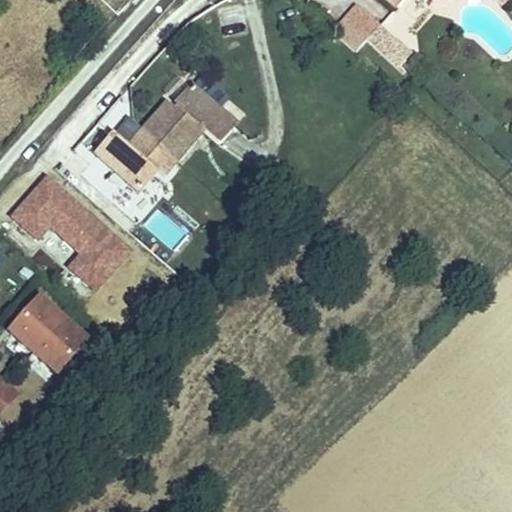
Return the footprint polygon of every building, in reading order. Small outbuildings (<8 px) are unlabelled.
[(492,0),(501,8),(508,0),(382,0),(394,10),(403,0),(492,0)] [(332,34),(354,55),(365,43),(379,29),(356,8),(332,34)] [(409,57),(379,29),(365,43),(396,72),(409,57)] [(97,157),(139,194),(157,173),(163,178),(176,163),(143,134),(133,122),(130,88),(97,124),(113,138),(97,157)] [(143,134),(176,163),(203,133),(218,146),(235,126),(193,89),(174,110),(169,105),(143,134)] [(128,253),(46,181),(13,218),(38,240),(50,226),(83,255),(71,269),(95,290),(128,253)] [(10,223),(3,233),(31,251),(38,240),(10,223)] [(10,334),(34,355),(62,323),(39,302),(10,334)] [(86,343),(62,323),(34,355),(57,376),(86,343)] [(0,413),(16,395),(0,380),(0,413)]
